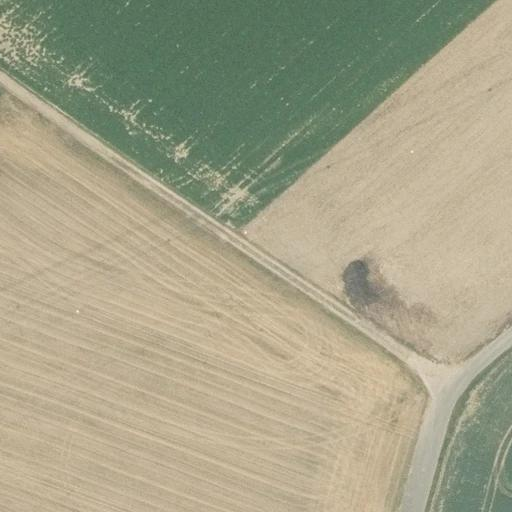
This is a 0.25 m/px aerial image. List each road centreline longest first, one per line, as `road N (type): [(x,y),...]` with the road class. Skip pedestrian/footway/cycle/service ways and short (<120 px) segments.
road 1 (track): [(0,81),(451,383)]
road 2 (unknown): [(95,509),(28,278),(32,264),(124,228),(166,193)]
road 3 (unknown): [(451,383),(87,511)]
